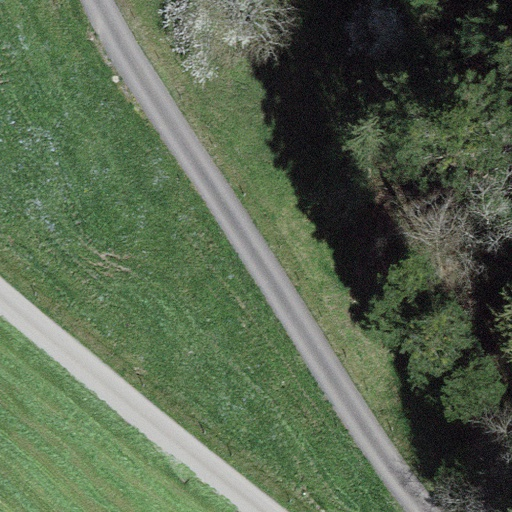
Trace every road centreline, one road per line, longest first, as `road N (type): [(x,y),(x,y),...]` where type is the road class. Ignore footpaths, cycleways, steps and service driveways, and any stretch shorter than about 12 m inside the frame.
road 1 (track): [(428,511),(345,403),(103,0)]
road 2 (track): [(266,511),(0,295)]
